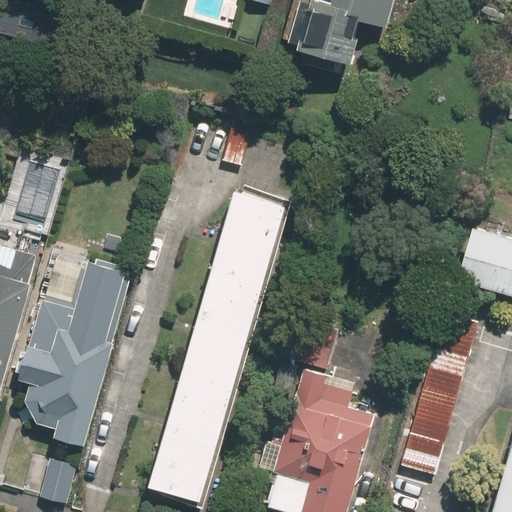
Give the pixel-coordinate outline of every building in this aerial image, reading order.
[(394,24),(399,0),(301,0),(291,42),(361,60),(372,19),(394,24)] [(295,197),(244,182),(156,484),(208,499),(295,197)] [(511,230),(478,221),(463,276),(511,290),(511,230)] [(44,252),(0,240),(0,419),(44,252)] [(90,446),(138,270),(91,257),(79,298),(50,290),(26,377),(32,378),(32,380),(31,382),(31,384),(30,385),(30,387),(30,389),(30,391),(30,393),(30,395),(30,396),(31,398),(31,400),(31,402),(32,404),(33,405),(33,407),(34,409),(35,410),(36,412),(37,413),(39,415),(40,416),(41,417),(42,419),(44,420),(45,421),(47,422),(49,423),(50,424),(52,425),(54,425),(55,426),(57,426),(59,427),(61,427),(58,437),(90,446)] [(437,473),(484,317),(450,307),(404,463),(437,473)] [(309,362),(269,505),(293,511),(352,511),(380,411),(354,404),(362,377),(330,368),(342,324),(308,314),(296,358),(309,362)] [(511,511),(511,454),(495,511),(511,511)] [(81,466),(52,458),(42,495),(71,503),(81,466)]
